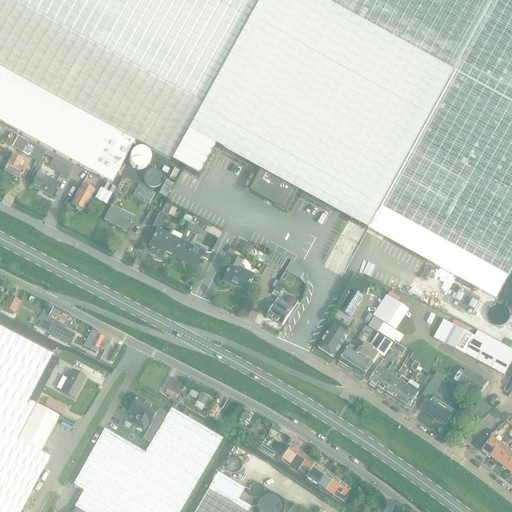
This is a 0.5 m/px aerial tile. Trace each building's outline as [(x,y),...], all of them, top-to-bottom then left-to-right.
[(0,0),(0,122),(110,183),(134,142),(169,161),(257,0),(0,0)] [(511,0),(259,0),(238,39),(330,89),(279,181),(297,191),(320,204),(324,206),(333,211),(349,220),(368,230),(425,261),(496,299),(511,270),(511,0)] [(178,145),(169,161),(174,163),(198,176),(214,146),(262,172),(252,191),(265,199),(265,198),(267,199),(267,200),(267,201),(268,202),(269,202),(270,202),(271,202),(271,201),(273,202),(273,203),(287,210),(297,191),(279,181),(330,89),(238,39),(180,145),(178,145)] [(22,153),(26,145),(28,142),(9,132),(1,142),(22,153)] [(22,153),(28,157),(33,148),(26,145),(22,153)] [(39,163),(45,151),(35,146),(33,148),(28,157),(39,163)] [(3,172),(6,173),(19,179),(24,169),(18,167),(21,161),(12,156),(9,162),(8,162),(3,172)] [(53,158),(48,168),(60,174),(65,165),(53,158)] [(174,168),(169,178),(174,181),(179,171),(174,168)] [(51,197),(58,184),(37,174),(31,186),(51,197)] [(165,180),(158,194),(165,198),(173,184),(165,180)] [(104,182),(94,199),(106,205),(115,188),(104,182)] [(82,185),(79,190),(71,205),(75,207),(76,210),(79,212),(81,211),(83,212),(94,191),(82,185)] [(138,185),(132,196),(148,205),(155,194),(138,185)] [(172,256),(173,257),(180,241),(179,240),(181,236),(172,231),(170,232),(168,235),(159,231),(166,216),(167,216),(171,207),(166,204),(161,214),(159,212),(152,227),(157,229),(149,245),(156,248),(157,247),(173,255),(172,256)] [(130,224),(133,218),(111,206),(104,220),(126,232),(128,227),(129,227),(131,225),(130,224)] [(181,220),(189,224),(192,217),(184,214),(181,220)] [(193,218),(192,217),(189,224),(190,224),(205,231),(208,225),(193,217),(193,218)] [(349,220),(323,267),(342,277),(368,230),(349,220)] [(204,252),(180,241),(173,257),(180,260),(181,259),(197,267),(204,252)] [(272,251),(266,262),(281,270),(287,259),(273,251),(272,251)] [(231,266),(224,280),(223,282),(231,286),(232,284),(247,292),(255,275),(239,267),(242,261),(233,257),(229,265),(231,266)] [(291,262),(286,271),(301,279),(306,270),(291,262)] [(355,277),(351,288),(363,293),(368,283),(355,277)] [(278,284),(274,291),(279,294),(280,293),(281,294),(287,283),(280,279),(278,283),(278,284)] [(362,296),(358,293),(353,290),(351,294),(350,294),(340,310),(351,317),(361,301),(359,300),(362,296)] [(3,308),(14,314),(20,302),(8,296),(2,307),(2,308),(3,308)] [(372,318),(367,326),(393,342),(394,341),(399,344),(403,336),(393,330),(407,309),(385,296),(378,307),(375,305),(368,315),(372,318)] [(278,300),(268,317),(283,326),(293,310),(299,302),(290,297),(285,305),(278,300)] [(38,328),(37,328),(42,330),(50,334),(61,314),(52,309),(52,310),(50,314),(43,310),(38,320),(41,322),(38,328)] [(50,334),(50,335),(70,345),(72,340),(75,335),(63,329),(65,326),(68,318),(69,318),(61,314),(50,334)] [(511,351),(498,343),(477,332),(474,338),(442,320),(434,336),(433,338),(447,345),(502,376),(511,358),(511,351)] [(333,326),(319,348),(334,358),(349,335),(333,326)] [(0,511),(20,511),(49,458),(40,454),(16,441),(35,405),(28,402),(52,356),(0,328),(0,511)] [(97,348),(103,337),(97,334),(91,345),(97,348)] [(384,358),(393,344),(378,335),(370,347),(366,344),(361,351),(350,345),(339,362),(363,378),(379,355),(384,358)] [(76,345),(83,348),(85,341),(78,339),(76,345)] [(395,344),(392,348),(403,355),(406,350),(395,344)] [(391,350),(388,354),(396,358),(398,354),(391,350)] [(370,382),(378,388),(389,371),(388,371),(380,366),(370,382)] [(378,388),(386,393),(395,379),(398,376),(389,370),(388,371),(389,371),(378,388)] [(487,383),(465,370),(456,386),(479,399),(487,383)] [(72,371),(67,379),(61,376),(55,388),(61,391),(60,392),(74,400),(86,379),(72,371)] [(426,389),(422,396),(425,398),(430,402),(423,413),(432,418),(433,416),(446,425),(455,410),(453,408),(459,400),(451,396),(447,401),(448,402),(446,404),(435,396),(434,396),(446,378),(437,373),(434,377),(426,389)] [(429,374),(421,386),(426,389),(434,377),(429,374)] [(386,393),(398,400),(408,384),(409,383),(402,378),(399,382),(395,379),(386,393)] [(167,390),(165,395),(176,400),(178,396),(181,392),(184,386),(183,385),(172,380),(172,379),(169,384),(166,389),(167,390)] [(420,392),(408,384),(398,400),(409,408),(420,392)] [(205,404),(209,397),(201,393),(197,400),(205,404)] [(151,425),(159,411),(138,399),(130,413),(138,418),(134,425),(144,431),(148,423),(151,425)] [(64,408),(48,400),(45,407),(61,415),(64,408)] [(59,418),(35,405),(16,441),(40,454),(59,418)] [(214,405),(208,415),(212,418),(218,407),(214,405)] [(75,508),(76,508),(82,511),(180,511),(223,440),(172,411),(146,455),(105,430),(74,486),(84,492),(75,508)] [(248,425),(253,416),(244,411),(239,420),(248,425)] [(270,451),(272,447),(268,445),(270,442),(266,439),(261,446),(270,451)] [(489,459),(491,457),(490,457),(500,445),(492,439),(483,451),(487,454),(486,456),(489,459)] [(497,465),(499,463),(498,463),(507,451),(500,445),(490,457),(491,457),(496,461),(494,463),(497,465)] [(283,460),(291,466),(300,454),(292,448),(283,460)] [(505,471),(507,469),(506,469),(511,461),(511,454),(507,451),(498,463),(499,463),(503,467),(502,468),(505,471)] [(291,466),(299,472),(308,459),(300,454),(291,466)] [(299,472),(307,478),(316,465),(308,459),(299,472)] [(307,478),(319,486),(328,473),(316,465),(307,478)] [(342,468),(339,472),(347,478),(349,474),(342,468)] [(319,486),(326,491),(335,479),(328,473),(319,486)] [(248,511),(251,508),(237,500),(244,489),(218,474),(195,511),(248,511)] [(326,491),(334,497),(343,484),(335,479),(326,491)] [(351,490),(343,484),(334,497),(344,504),(348,499),(345,497),(351,490)] [(362,499),(367,491),(361,486),(355,494),(362,499)] [(265,492),(259,510),(266,511),(279,511),(284,498),(265,492)]
